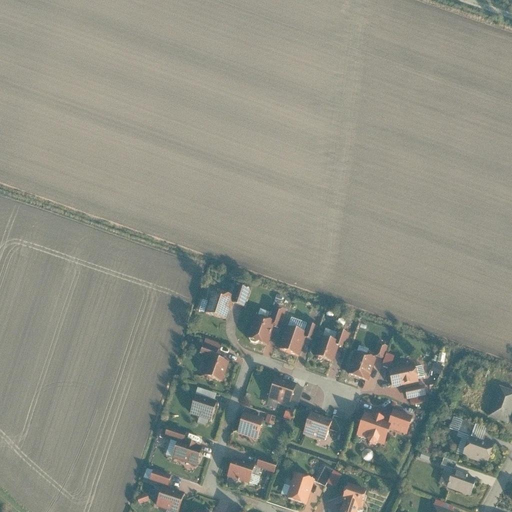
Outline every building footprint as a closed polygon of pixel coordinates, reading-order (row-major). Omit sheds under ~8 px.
[(253,290),(240,286),(236,297),(234,304),(246,308),(253,290)] [(202,313),(227,322),(234,304),(236,297),(219,291),(214,304),(206,301),(202,313)] [(251,340),(270,347),(276,330),(281,332),(288,313),(276,308),(271,320),(260,316),(251,340)] [(280,351),(301,358),(307,341),(315,344),(320,328),(311,325),(308,334),(288,327),(280,351)] [(319,360),(335,365),(341,350),(347,352),(353,336),(342,332),(338,343),(326,339),(319,360)] [(367,344),(370,336),(360,333),(357,341),(367,344)] [(225,351),(205,344),(201,355),(211,358),(221,362),(225,351)] [(352,377),(370,383),(378,361),(385,363),(391,348),(381,345),(376,359),(361,353),(352,377)] [(385,367),(393,370),(398,357),(389,354),(385,367)] [(224,382),(229,363),(221,362),(211,358),(206,377),(224,382)] [(392,371),(395,390),(423,385),(419,363),(403,366),(404,369),(392,371)] [(431,372),(441,376),(444,367),(434,363),(431,372)] [(298,386),(277,379),(269,401),(290,408),(298,386)] [(216,395),(199,390),(197,397),(214,402),(216,395)] [(509,427),(511,419),(511,397),(498,393),(489,420),(509,427)] [(214,421),(219,403),(197,397),(192,416),(214,421)] [(367,415),(358,439),(387,451),(395,432),(410,437),(416,420),(397,413),(392,425),(367,415)] [(278,425),(279,416),(270,415),(269,424),(278,425)] [(267,422),(245,416),(240,436),(262,442),(267,422)] [(334,422),(311,416),(304,439),(328,445),(334,422)] [(477,429),(464,424),(460,435),(472,440),(477,429)] [(174,461),(199,469),(205,450),(186,444),(189,435),(169,428),(165,441),(179,446),(174,461)] [(498,450),(473,440),(465,458),(490,468),(498,450)] [(237,459),(229,479),(251,487),(259,467),(237,459)] [(280,464),(263,459),(260,469),(277,475),(280,464)] [(458,467),(445,463),(443,470),(455,475),(458,467)] [(336,472),(328,469),(321,484),(329,488),(336,472)] [(173,479),(157,473),(153,483),(169,488),(173,479)] [(292,502),(308,508),(317,482),(300,476),(292,502)] [(472,497),(477,483),(454,476),(450,490),(472,497)] [(366,511),(372,492),(351,485),(341,511),(360,511),(361,510),(366,511)] [(174,511),(181,511),(187,495),(166,489),(161,508),(174,511)] [(148,494),(138,497),(140,505),(150,502),(148,494)]
